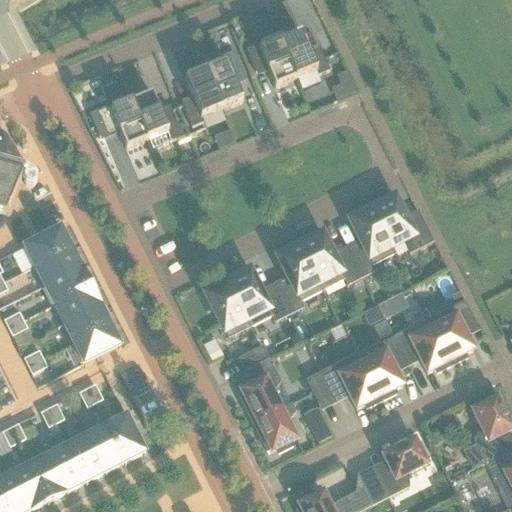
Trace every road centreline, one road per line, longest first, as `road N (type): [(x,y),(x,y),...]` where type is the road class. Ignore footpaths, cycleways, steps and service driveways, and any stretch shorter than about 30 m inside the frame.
road 1 (residential): [(20,98),(147,350)]
road 2 (residential): [(257,493),(500,371)]
road 3 (residential): [(156,292),(391,173)]
road 4 (residential): [(356,106),(114,209)]
road 5 (residential): [(256,0),(51,85)]
road 6 (residential): [(257,493),(177,335)]
road 7 (residential): [(72,511),(193,440)]
road 8 (residential): [(114,209),(51,85)]
